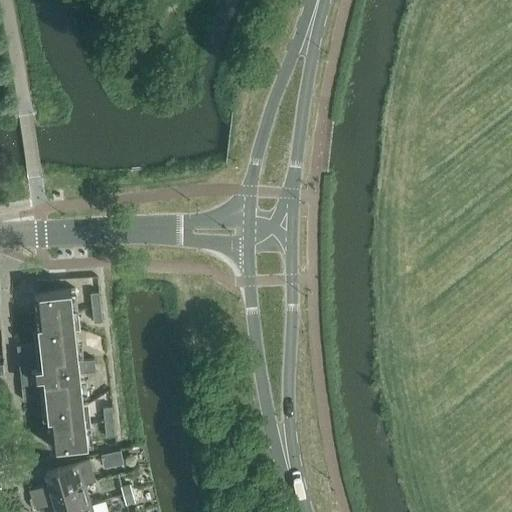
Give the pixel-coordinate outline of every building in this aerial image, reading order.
[(44,382),(48,417),(51,448),(93,443),(88,403),(84,404),(80,372),(96,371),(94,359),(79,360),(75,329),(80,329),(76,289),(34,293),(42,359),(34,361),(33,357),(19,359),(21,365),(23,364),(25,381),(22,381),(22,387),(36,386),(36,381),(44,382)] [(90,292),(92,307),(101,306),(99,291),(90,292)] [(101,306),(92,307),(94,322),(102,321),(101,306)] [(17,345),(18,352),(32,350),(32,344),(17,345)] [(32,350),(18,352),(19,359),(33,357),(32,350)] [(22,387),(22,394),(37,392),(36,386),(22,387)] [(37,392),(22,394),(23,401),(38,399),(37,392)] [(103,407),(105,422),(113,421),(112,406),(103,407)] [(113,421),(105,422),(106,436),(115,435),(113,421)] [(45,471),(52,493),(85,483),(78,462),(45,471)] [(129,482),(121,484),(123,494),(131,491),(129,482)] [(85,483),(52,493),(57,511),(63,511),(91,504),(85,483)] [(30,489),(32,499),(47,494),(44,485),(30,489)] [(131,491),(123,494),(126,502),(134,500),(131,491)] [(47,494),(32,499),(35,508),(50,504),(47,494)]
